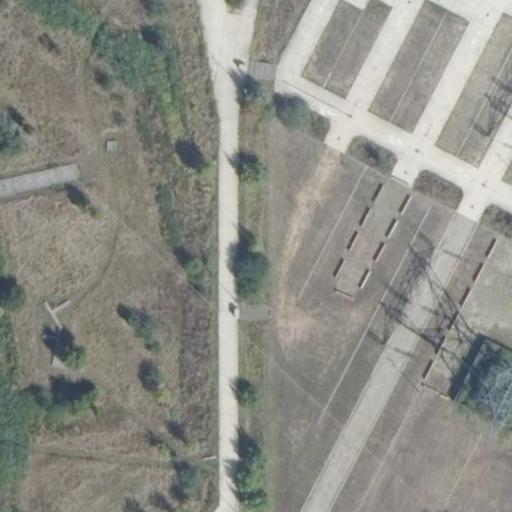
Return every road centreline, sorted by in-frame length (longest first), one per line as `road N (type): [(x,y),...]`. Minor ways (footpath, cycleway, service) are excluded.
road 1 (track): [(320,499),(299,487),(295,219),(336,142)]
road 2 (track): [(400,511),(511,297)]
road 3 (track): [(297,381),(403,178)]
